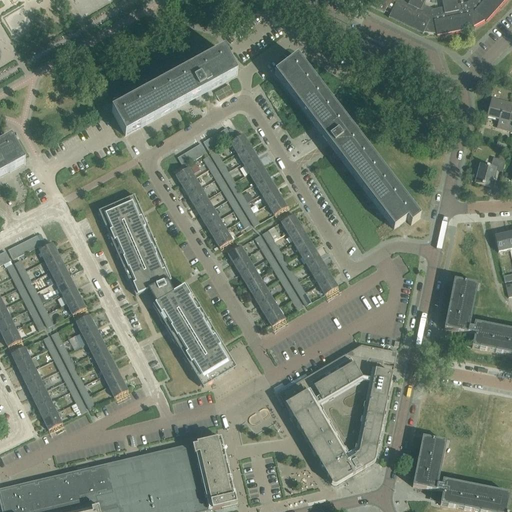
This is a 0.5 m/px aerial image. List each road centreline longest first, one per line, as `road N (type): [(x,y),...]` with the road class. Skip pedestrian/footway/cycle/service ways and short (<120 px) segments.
road 1 (residential): [(382,254),(351,272),(243,104),(143,157),(257,348)]
road 2 (residential): [(158,396),(59,204),(0,235)]
road 3 (unclassified): [(459,88),(288,0)]
road 4 (residential): [(273,376),(393,304),(390,270)]
road 5 (residential): [(390,270),(257,348)]
road 6 (residential): [(384,499),(414,365)]
road 7 (residential): [(48,450),(167,420)]
road 8 (residential): [(158,396),(48,450)]
road 9 (unclassified): [(444,207),(465,109),(459,88)]
